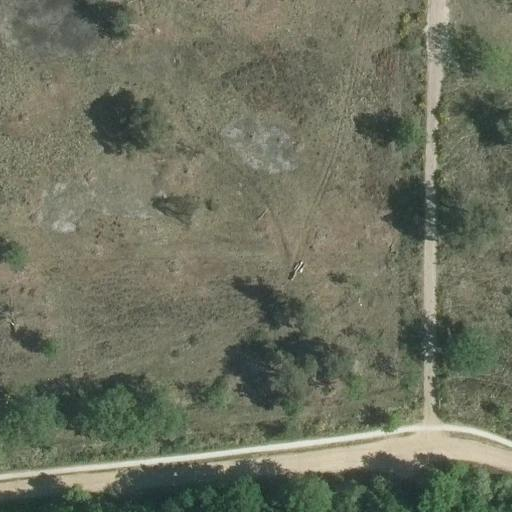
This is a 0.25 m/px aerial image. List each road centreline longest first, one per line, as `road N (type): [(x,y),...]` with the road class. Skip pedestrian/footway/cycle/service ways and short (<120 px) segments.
road 1 (track): [(511,468),(421,452),(0,498)]
road 2 (track): [(421,452),(429,429),(431,0)]
